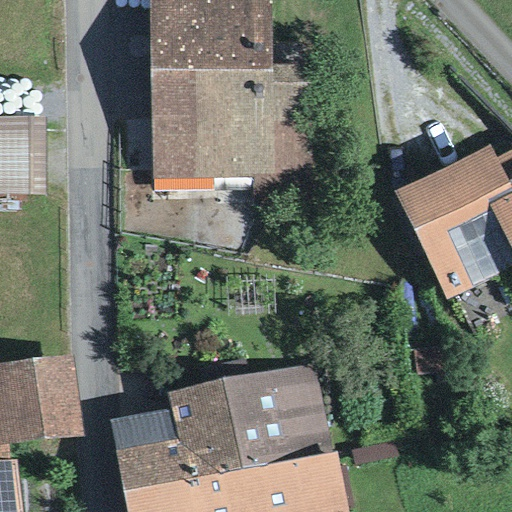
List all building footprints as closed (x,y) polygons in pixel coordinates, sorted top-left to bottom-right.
[(312,203),(310,126),(263,126),(261,0),(163,0),(166,144),(216,143),(216,169),(279,168),(279,203),(312,203)] [(0,129),(0,189),(31,189),(30,129),(0,129)] [(485,162),(406,201),(452,292),(511,262),(511,196),(504,200),(485,162)] [(437,372),(439,383),(463,380),(458,347),(415,354),(418,374),(437,372)] [(0,441),(75,432),(66,368),(0,376),(0,441)] [(175,417),(128,427),(142,493),(328,456),(312,378),(270,386),(270,383),(183,403),(175,417)] [(311,511),(339,511),(328,456),(142,493),(145,511),(269,511),(311,504),(311,511)] [(0,511),(13,511),(9,477),(0,478),(0,511)]
